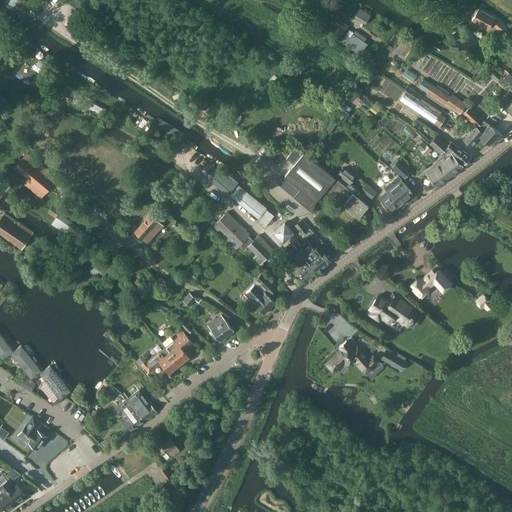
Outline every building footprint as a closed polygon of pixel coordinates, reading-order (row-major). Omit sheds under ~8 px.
[(23,10),(27,2),(22,0),(14,0),(12,5),(23,10)] [(471,14),(475,7),(465,2),(461,9),(471,14)] [(310,19),(314,10),(310,8),(306,17),(310,19)] [(359,9),(354,17),(365,24),(370,16),(359,9)] [(495,18),(478,9),(477,11),(475,10),(473,14),(474,15),(472,20),(487,29),(491,24),(505,36),(510,31),(495,18)] [(340,30),(345,23),(340,20),(335,27),(340,30)] [(365,37),(354,30),(350,36),(346,33),(341,40),(346,43),(345,44),(360,54),(367,43),(363,41),(365,37)] [(496,82),(501,76),(490,66),(485,72),(496,82)] [(511,84),(511,75),(508,72),(505,69),(501,74),(504,77),(511,84)] [(451,96),(423,77),(417,87),(445,105),(460,114),(466,103),(453,94),(451,96)] [(73,97),(77,92),(65,85),(62,91),(73,97)] [(439,127),(445,117),(406,91),(399,100),(439,127)] [(355,105),(361,99),(359,97),(359,96),(355,92),(349,98),(350,99),(349,99),(355,105)] [(511,100),(506,96),(500,103),(511,113),(511,100)] [(98,113),(101,108),(90,102),(87,107),(98,113)] [(348,113),(351,108),(346,104),(342,109),(344,110),(348,113)] [(489,144),(501,133),(484,121),(468,108),(468,109),(463,114),(475,126),(482,133),(480,135),(485,140),(489,144)] [(347,113),(342,109),(334,119),(340,123),(347,113)] [(26,112),(19,120),(29,129),(37,121),(26,112)] [(159,117),(154,124),(180,141),(184,134),(159,117)] [(329,133),(337,123),(334,120),(326,131),(329,133)] [(412,138),(416,133),(406,125),(403,130),(406,133),(405,134),(408,136),(408,135),(412,138)] [(485,140),(480,135),(482,133),(475,126),(464,139),(471,146),(476,139),(481,144),(485,140)] [(428,142),(429,140),(418,129),(416,131),(428,142)] [(448,145),(436,135),(429,143),(441,154),(443,151),(447,155),(461,167),(471,158),(451,142),(448,145)] [(426,156),(432,149),(423,140),(417,148),(426,156)] [(368,206),(296,146),(286,158),(294,164),(284,176),(286,177),(279,184),(309,210),(326,190),(359,217),(368,206)] [(48,172),(25,153),(14,168),(27,179),(24,183),(41,197),(57,178),(49,171),(48,172)] [(436,186),(461,167),(447,155),(425,173),(436,186)] [(404,179),(411,171),(399,159),(392,167),(404,179)] [(217,170),(208,162),(200,172),(226,194),(237,182),(220,167),(217,170)] [(349,185),(356,176),(343,166),(336,175),(349,185)] [(389,194),(380,201),(384,206),(390,213),(413,194),(398,176),(384,188),(387,192),(389,194)] [(369,199),(375,191),(365,183),(359,191),(369,199)] [(257,219),(266,208),(238,185),(229,196),(257,219)] [(54,216),(59,209),(53,204),(47,212),(54,216)] [(87,223),(91,217),(81,210),(77,215),(87,223)] [(264,227),(273,215),(267,210),(257,222),(264,227)] [(0,235),(21,249),(33,232),(4,212),(0,218),(0,235)] [(71,238),(79,226),(58,212),(50,224),(71,238)] [(253,240),(249,236),(250,235),(227,212),(213,226),(236,249),(239,246),(244,250),(248,246),(256,255),(254,257),(260,264),(270,253),(262,245),(265,242),(258,235),(253,240)] [(147,243),(162,226),(148,214),(144,218),(146,220),(135,232),(147,243)] [(179,233),(184,227),(176,220),(171,226),(179,233)] [(301,220),(293,226),(301,235),(309,229),(301,220)] [(301,235),(295,240),(318,270),(329,260),(328,259),(318,246),(314,249),(314,248),(307,241),(305,243),(302,240),(304,239),(301,235)] [(99,250),(102,246),(93,240),(91,244),(99,250)] [(295,240),(284,248),(298,266),(293,270),(297,275),(301,272),(307,279),(318,270),(295,240)] [(113,272),(99,263),(88,271),(93,276),(98,272),(104,279),(113,272)] [(194,278),(198,273),(188,266),(184,271),(194,278)] [(451,284),(438,270),(434,273),(432,270),(421,280),(419,277),(409,285),(419,297),(428,289),(427,288),(434,282),(443,291),(451,284)] [(254,285),(246,292),(254,300),(252,302),(263,314),(264,314),(276,303),(268,295),(269,293),(270,294),(275,289),(261,275),(256,279),(258,281),(254,285)] [(189,306),(195,298),(189,293),(182,301),(189,306)] [(484,295),(483,293),(474,300),(476,302),(476,303),(480,308),(482,306),(486,311),(493,305),(489,300),(490,299),(485,294),(484,295)] [(416,309),(395,295),(389,303),(378,295),(369,309),(372,311),(370,314),(379,320),(381,317),(388,323),(393,316),(405,325),(416,309)] [(224,319),(221,315),(207,325),(211,330),(219,341),(233,330),(225,319),(224,319)] [(188,334),(192,329),(180,317),(176,321),(188,334)] [(179,364),(188,356),(183,350),(192,343),(182,330),(177,334),(178,336),(165,347),(179,364)] [(0,336),(0,356),(3,360),(12,352),(0,336)] [(353,349),(346,341),(339,347),(341,350),(339,352),(325,364),(333,372),(344,362),(346,365),(353,359),(365,373),(378,361),(373,355),(368,359),(357,346),(353,349)] [(21,346),(11,354),(31,382),(41,372),(21,346)] [(179,364),(165,347),(147,362),(142,356),(135,361),(142,369),(144,367),(149,373),(161,363),(169,372),(179,364)] [(397,364),(385,351),(379,356),(391,370),(397,364)] [(50,366),(39,374),(44,380),(59,400),(71,392),(50,366)] [(140,390),(128,399),(135,409),(134,410),(142,422),(156,412),(156,411),(140,390)] [(127,398),(115,407),(123,418),(120,420),(129,432),(142,422),(134,410),(135,409),(128,399),(127,398)] [(37,448),(45,437),(36,430),(41,422),(33,416),(29,421),(29,422),(19,436),(37,448)] [(9,432),(1,427),(0,427),(0,436),(4,439),(9,432)] [(104,448),(114,440),(110,435),(100,443),(104,448)] [(155,449),(160,445),(156,439),(151,443),(155,449)] [(170,457),(179,450),(171,440),(161,447),(166,453),(162,455),(166,459),(169,457),(170,457)] [(13,468),(8,472),(13,479),(21,474),(20,473),(13,468)] [(170,485),(175,481),(165,468),(160,472),(170,485)] [(0,489),(3,493),(0,495),(0,501),(7,511),(26,497),(16,483),(13,485),(9,480),(0,486),(0,489)]
